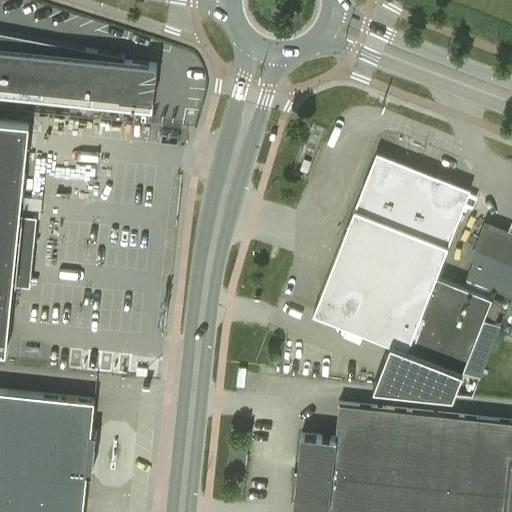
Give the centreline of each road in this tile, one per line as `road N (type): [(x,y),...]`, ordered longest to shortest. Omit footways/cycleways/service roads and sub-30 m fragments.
road 1 (tertiary): [(181,511),(206,278),(242,131)]
road 2 (unclassified): [(511,412),(292,389),(290,411),(217,402)]
road 3 (secondary): [(320,37),(511,110)]
road 4 (secondary): [(511,83),(332,12)]
